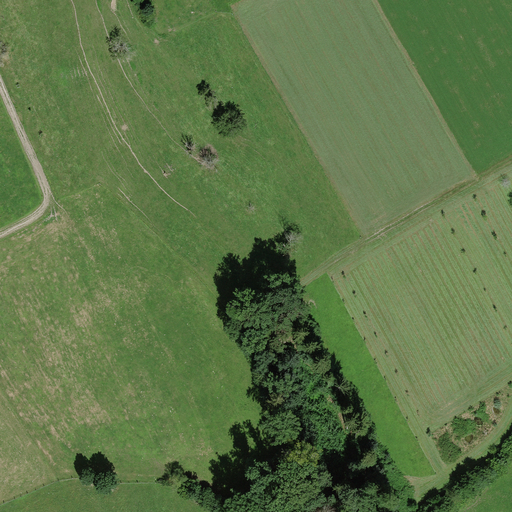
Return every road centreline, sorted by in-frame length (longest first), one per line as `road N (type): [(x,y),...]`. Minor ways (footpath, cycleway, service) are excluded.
road 1 (track): [(328,262),(511,160)]
road 2 (track): [(0,83),(47,188),(41,212),(0,233)]
